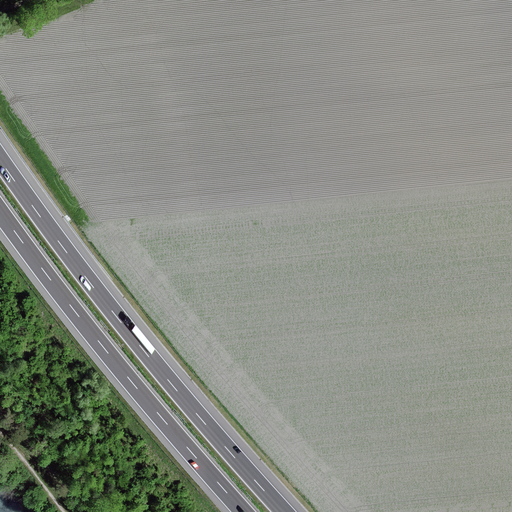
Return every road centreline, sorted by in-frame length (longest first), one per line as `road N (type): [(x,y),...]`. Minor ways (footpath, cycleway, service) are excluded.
road 1 (motorway): [(285,511),(121,322),(0,157)]
road 2 (motorway): [(0,213),(98,343),(244,511)]
